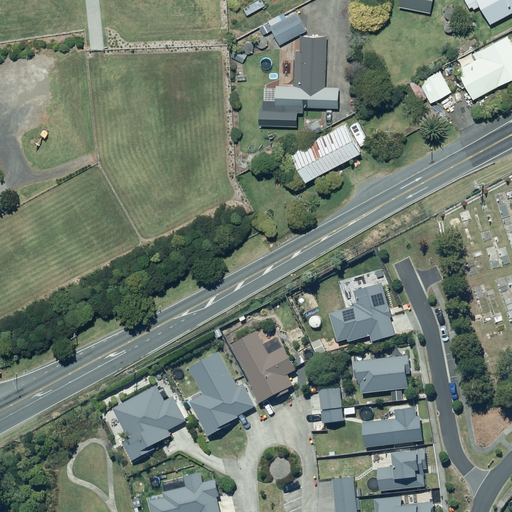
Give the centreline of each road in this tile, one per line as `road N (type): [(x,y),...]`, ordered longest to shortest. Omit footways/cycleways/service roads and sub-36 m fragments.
road 1 (primary): [(30,394),(511,133)]
road 2 (residential): [(489,490),(450,447),(436,348),(401,265)]
road 3 (residential): [(251,511),(249,452),(263,436),(284,432),(306,457),(307,511)]
